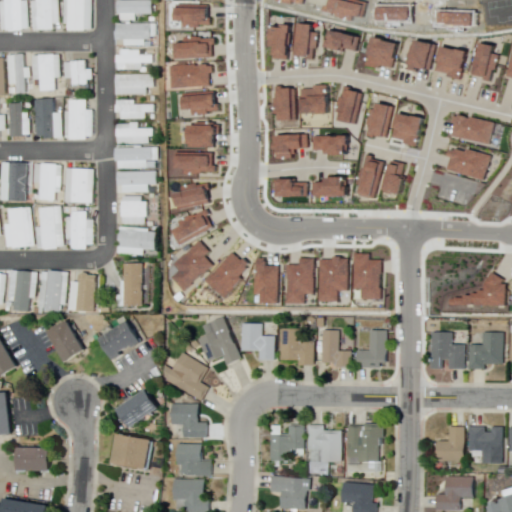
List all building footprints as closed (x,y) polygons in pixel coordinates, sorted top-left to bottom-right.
[(6,32),(5,3),(10,3),(9,0),(25,0),(26,2),(32,2),(33,30),(6,32)] [(63,0),(65,25),(59,25),(59,31),(42,31),(42,19),(35,20),(34,3),(40,3),(40,0),(63,0)] [(97,0),(97,31),(74,32),(74,25),(69,26),(69,0),(97,0)] [(123,2),(158,2),(158,16),(141,16),(141,22),(126,22),(126,15),(123,15),(123,2)] [(179,4),(210,4),(210,7),(212,7),(212,18),(213,18),(213,25),(202,25),(202,27),(186,27),(186,20),(179,20),(179,4)] [(283,23),(293,24),(292,32),(290,32),(290,45),(291,45),(290,60),(276,59),(277,46),(272,45),(273,26),(282,26),(283,23)] [(297,23),(315,23),(314,32),(319,32),(319,48),(316,48),(315,60),(308,60),(309,55),(296,55),(297,23)] [(122,25),(157,25),(157,41),(150,41),(150,47),(130,48),(130,41),(122,41),(122,25)] [(330,29),(361,37),(358,51),(346,49),(345,52),(326,47),(330,29)] [(187,42),(187,36),(199,36),(199,37),(204,37),(204,38),(219,38),(219,45),(216,45),(216,58),(177,59),(176,42),(187,42)] [(374,36),(367,65),(382,69),(382,66),(394,68),(400,43),(384,39),(385,38),(374,36)] [(417,39),(436,43),(430,70),(420,67),(419,72),(408,70),(410,64),(408,63),(409,59),(411,59),(412,57),(409,56),(412,44),(416,45),(417,39)] [(481,43),(473,74),(487,77),(487,80),(492,81),(495,70),(498,71),(502,55),(496,54),(498,45),(484,42),(484,43),(481,43)] [(444,46),(459,49),(459,47),(470,50),(463,80),(448,77),(449,74),(438,71),(444,46)] [(126,51),(145,51),(145,57),(159,57),(159,64),(147,64),(147,73),(123,73),(123,64),(122,64),(121,57),(126,57),(126,51)] [(12,57),(28,56),(29,69),(35,69),(35,79),(30,79),(31,94),(21,95),(20,86),(14,86),(12,57)] [(61,92),(45,93),(44,79),(38,79),(37,58),(65,56),(66,79),(61,79),(61,92)] [(0,59),(0,96),(10,96),(9,59),(0,59)] [(78,86),(78,80),(71,80),(70,64),(77,64),(76,63),(92,62),(92,71),(97,71),(98,81),(93,81),(93,86),(78,86)] [(173,65),(174,89),(213,86),(212,73),(215,73),(215,66),(210,66),(210,63),(201,64),(201,66),(198,66),(198,64),(173,65)] [(121,76),(160,76),(160,89),(153,89),(153,96),(122,97),(121,76)] [(278,86),(284,85),(285,88),(294,88),(296,121),(282,121),(282,114),(276,114),(275,98),(278,98),(278,86)] [(303,89),(316,88),(316,86),(330,85),(331,114),(320,115),(320,113),(305,114),(303,89)] [(347,85),(353,87),(353,89),(362,92),(355,125),(342,121),(343,114),(337,112),(341,96),(345,97),(347,85)] [(186,93),(217,91),(217,94),(219,93),(220,105),(218,105),(218,106),(222,106),(223,111),(211,112),(211,114),(194,115),(194,109),(187,109),(186,93)] [(58,100),(40,101),(42,138),(52,138),(52,141),(68,140),(66,114),(59,115),(58,100)] [(4,132),(4,139),(0,139),(0,101),(1,101),(2,117),(9,116),(10,132),(4,132)] [(97,138),(92,138),(92,141),(75,142),(75,138),(70,138),(70,113),(75,113),(75,102),(92,101),(92,112),(97,112),(97,138)] [(122,102),(140,101),(140,106),(160,106),(160,114),(151,114),(151,121),(126,121),(126,114),(122,114),(122,102)] [(380,102),(393,105),(386,137),(376,135),(375,138),(369,137),(371,125),(369,124),(372,108),(378,110),(380,102)] [(15,139),(14,105),(26,105),(27,113),(32,113),(32,120),(34,120),(35,136),(28,137),(28,138),(15,139)] [(400,113),(414,116),(415,114),(427,117),(420,147),(406,144),(407,140),(394,137),(400,113)] [(455,115),(460,117),(461,114),(469,116),(468,118),(472,119),(472,116),(498,123),(493,146),(454,136),(457,124),(453,123),(455,115)] [(197,122),(217,122),(218,127),(221,127),(221,134),(218,134),(218,144),(217,144),(217,148),(192,148),(191,125),(197,125),(197,122)] [(122,126),(143,125),(144,131),(159,130),(159,138),(154,138),(154,145),(123,146),(122,126)] [(276,135),(305,134),(305,148),(294,148),(294,158),(279,159),(279,149),(277,149),(276,135)] [(315,136),(326,136),(326,135),(336,135),(336,137),(342,137),(342,135),(351,134),(351,145),(347,145),(348,155),(334,156),(334,153),(328,154),(328,150),(316,150),(315,136)] [(469,148),(494,156),(487,181),(450,169),(453,157),(450,156),(452,149),(456,150),(457,148),(468,151),(469,148)] [(122,150),(164,149),(164,162),(152,162),(153,170),(124,170),(124,163),(122,163),(122,150)] [(215,153),(177,152),(177,168),(187,169),(187,175),(200,175),(200,173),(205,173),(205,172),(219,172),(219,166),(215,165),(215,153)] [(370,154),(376,155),(375,160),(385,162),(388,163),(378,200),(362,196),(365,185),(359,184),(363,167),(366,168),(370,154)] [(394,160),(408,164),(405,176),(409,177),(405,194),(397,192),(396,195),(386,192),(394,160)] [(6,164),(32,165),(30,203),(4,202),(6,164)] [(40,166),(67,167),(65,194),(60,194),(60,202),(42,201),(43,185),(39,185),(40,166)] [(97,205),(69,204),(71,170),(99,171),(97,205)] [(433,173),(444,176),(445,173),(479,183),(475,196),(472,195),(468,207),(438,197),(441,187),(430,183),(433,173)] [(148,193),(131,194),(130,188),(121,188),(121,180),(127,180),(126,174),(140,174),(140,180),(155,179),(155,186),(148,187),(148,193)] [(316,182),(329,182),(329,178),(335,178),(335,176),(348,176),(348,186),(352,186),(352,197),(316,196),(316,182)] [(280,179),(296,179),(296,182),(298,182),(298,186),(302,186),(302,182),(311,182),(312,196),(277,197),(277,190),(278,190),(278,187),(280,187),(280,179)] [(199,182),(183,186),(185,192),(177,194),(181,211),(212,203),(211,200),(213,199),(211,188),(209,189),(208,186),(212,185),(211,182),(200,185),(199,182)] [(151,219),(151,225),(128,225),(128,198),(147,198),(147,203),(153,203),(153,219),(151,219)] [(41,250),(39,229),(44,228),(43,210),(64,208),(68,248),(61,248),(61,250),(47,251),(47,250),(41,250)] [(11,211),(33,209),(37,248),(9,251),(6,226),(13,226),(11,211)] [(210,209),(197,216),(196,214),(181,222),(184,227),(175,232),(183,246),(217,227),(216,224),(213,225),(209,217),(213,214),(210,209)] [(91,250),(76,250),(76,240),(70,240),(70,219),(76,219),(76,214),(91,213),(91,222),(97,222),(98,246),(91,246),(91,250)] [(125,228),(154,231),(154,234),(162,234),(161,252),(149,251),(149,257),(123,255),(125,228)] [(202,240),(176,265),(182,271),(172,280),(175,283),(177,281),(188,292),(196,285),(194,283),(204,273),(206,275),(216,266),(208,256),(213,251),(202,240)] [(235,252),(209,282),(229,299),(246,279),(244,277),(251,269),(250,267),(253,263),(247,258),(245,261),(235,252)] [(358,254),(373,254),(373,260),(386,260),(386,275),(384,275),(384,289),(386,289),(386,300),(366,300),(366,289),(358,289),(358,254)] [(336,260),(322,260),(323,302),(343,302),(343,290),(354,290),(354,259),(345,259),(345,256),(336,256),(336,260)] [(261,258),(261,262),(260,262),(259,278),(258,278),(258,295),(264,295),(264,304),(283,304),(283,265),(270,265),(270,261),(268,261),(268,258),(261,258)] [(303,264),(291,264),(290,278),(293,278),(293,293),(290,293),(289,304),(310,304),(310,294),(319,294),(319,259),(304,259),(303,264)] [(127,309),(127,283),(130,283),(130,266),(148,266),(149,308),(127,309)] [(13,272),(41,274),(39,300),(34,300),(34,314),(18,313),(19,302),(11,301),(13,272)] [(71,307),(66,307),(65,315),(48,314),(49,310),(43,309),(45,273),(52,274),(52,272),(73,274),(71,307)] [(493,272),(505,280),(502,284),(508,284),(508,306),(453,305),(453,299),(457,299),(457,297),(467,298),(467,295),(473,295),(473,293),(479,293),(479,290),(486,290),(487,283),(493,272)] [(0,275),(9,276),(7,307),(0,306),(0,275)] [(77,276),(84,276),(100,277),(99,281),(104,282),(103,311),(75,309),(77,276)] [(207,328),(227,319),(247,360),(232,367),(228,358),(214,365),(202,341),(212,337),(207,328)] [(57,356),(77,345),(63,320),(43,331),(57,356)] [(101,338),(129,320),(143,342),(116,360),(101,338)] [(53,335),(72,322),(92,352),(73,365),(53,335)] [(247,326),(268,326),(268,338),(281,338),(281,362),(265,362),(265,353),(247,353),(247,326)] [(307,331),(307,344),(320,344),(320,368),(305,368),(304,363),(287,363),(286,331),(307,331)] [(344,332),(344,353),(357,353),(357,370),(342,370),(342,365),(328,365),(328,332),(344,332)] [(376,333),(393,332),(393,365),(388,365),(388,370),(363,370),(363,353),(376,353),(376,333)] [(0,375),(0,334),(21,369),(3,380),(0,375)] [(434,334),(455,334),(455,346),(468,346),(468,370),(452,370),(452,361),(445,361),(445,371),(434,371),(434,334)] [(486,334),(506,334),(506,366),(488,366),(488,370),(472,370),(473,346),(485,346),(486,334)] [(214,370),(205,384),(215,390),(207,403),(169,379),(169,367),(178,372),(188,354),(214,370)] [(152,392),(166,411),(138,431),(124,412),(152,392)] [(0,394),(10,393),(14,436),(0,437),(0,394)] [(176,406),(204,406),(204,424),(214,424),(214,440),(189,439),(189,436),(176,436),(176,406)] [(353,428),(369,428),(369,426),(390,426),(390,440),(385,440),(385,464),(365,464),(365,458),(353,458),(353,428)] [(310,427),(310,452),(297,452),(297,464),(276,464),(276,437),(295,437),(296,427),(310,427)] [(315,428),(330,428),(330,433),(348,433),(348,465),(316,465),(316,453),(312,453),(313,440),(315,440),(315,428)] [(451,428),(467,428),(467,463),(453,463),(453,467),(439,467),(439,443),(451,443),(451,428)] [(488,429),(488,434),(493,434),(493,429),(506,429),(506,466),(485,466),(485,453),(472,453),(472,428),(488,429)] [(124,436),(158,442),(153,472),(119,466),(124,436)] [(208,446),(207,462),(218,463),(217,478),(185,478),(185,467),(181,467),(182,446),(208,446)] [(25,450),(58,451),(58,474),(25,473),(25,450)] [(277,494),(278,478),(317,481),(316,494),(313,493),(312,511),(287,511),(288,494),(277,494)] [(448,478),(476,478),(475,500),(463,499),(463,511),(438,511),(439,496),(448,496),(448,478)] [(178,482),(210,482),(210,501),(215,501),(215,511),(191,511),(191,502),(178,502),(178,482)] [(349,484),(380,487),(378,506),(384,506),(383,511),(358,511),(359,505),(347,504),(349,484)] [(511,497),(511,511),(490,511),(488,505),(511,497)] [(10,511),(12,501),(56,509),(55,511),(10,511)]
